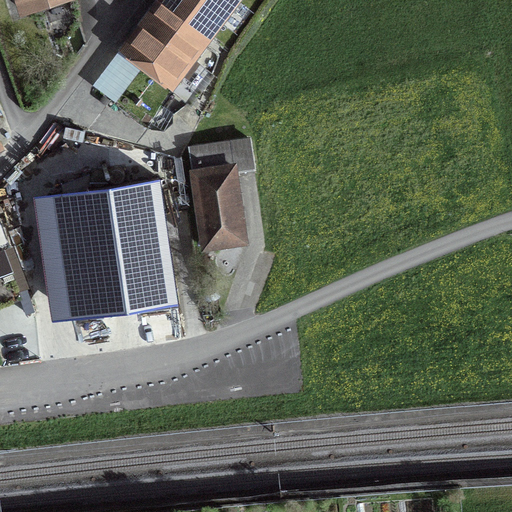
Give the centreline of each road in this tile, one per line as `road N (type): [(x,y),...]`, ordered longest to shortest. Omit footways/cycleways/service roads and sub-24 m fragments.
road 1 (residential): [(0,383),(139,366),(228,340),(511,223)]
road 2 (residential): [(0,160),(105,26)]
